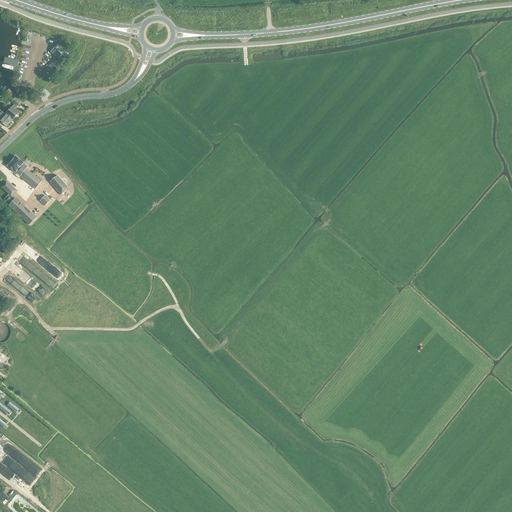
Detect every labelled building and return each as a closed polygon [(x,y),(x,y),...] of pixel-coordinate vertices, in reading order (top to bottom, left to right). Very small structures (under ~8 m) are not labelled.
[(59,43),(59,44),(56,46),(51,52),(62,64),(71,55),(59,43)] [(49,79),(61,64),(55,59),(43,73),(49,79)] [(14,104),(6,114),(13,120),(19,112),(15,108),(17,106),(20,102),(16,98),(12,102),(14,104)] [(0,121),(6,127),(13,120),(6,114),(0,120),(0,121)] [(42,181),(36,176),(27,169),(28,167),(23,164),(24,163),(15,156),(7,166),(16,173),(35,189),(42,181)] [(68,188),(58,175),(50,182),(61,195),(68,188)] [(9,194),(11,195),(12,194),(16,190),(7,181),(1,186),(9,194)] [(10,205),(9,206),(29,225),(36,218),(12,194),(11,195),(9,194),(8,195),(9,196),(14,201),(10,205)] [(10,205),(14,201),(9,196),(5,200),(10,205)] [(40,202),(45,207),(50,201),(45,196),(40,202)] [(11,332),(11,329),(10,328),(9,326),(8,324),(6,323),(5,322),(3,322),(1,322),(0,322),(0,341),(1,341),(3,341),(5,340),(7,339),(8,338),(9,337),(10,335),(11,334),(11,332)]
